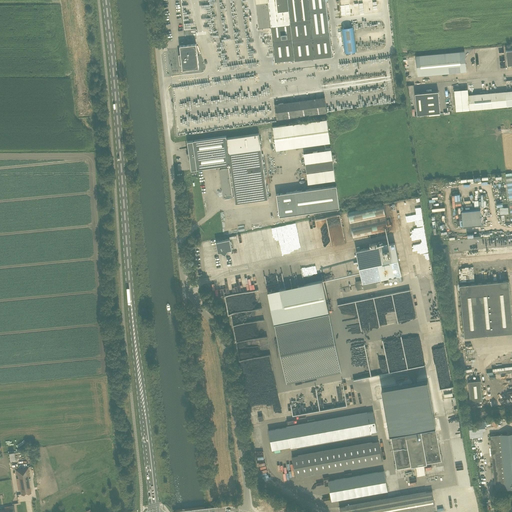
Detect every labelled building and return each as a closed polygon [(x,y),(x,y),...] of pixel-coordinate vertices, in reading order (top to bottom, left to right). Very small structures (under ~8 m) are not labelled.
[(256,0),(258,20),(259,20),(259,24),(259,28),(271,27),(275,61),(332,55),(325,0),(256,0)] [(342,28),(345,53),(356,51),(353,27),(342,28)] [(180,46),(181,54),(179,54),(180,64),(182,64),(183,70),(199,68),(196,44),(180,46)] [(464,51),(416,55),(409,56),(411,76),(418,75),(466,71),(464,51)] [(415,93),(417,115),(440,112),(438,91),(415,93)] [(499,107),(497,92),(468,95),(470,109),(499,107)] [(327,112),(326,110),(325,97),(274,103),(277,119),(327,112)] [(273,126),(276,149),(330,142),(327,119),(273,126)] [(227,138),(230,164),(232,173),(230,173),(229,167),(229,168),(221,169),(220,171),(221,176),(222,177),(223,177),(224,187),(223,187),(223,188),(224,195),(225,195),(232,194),(232,195),(233,195),(232,188),(234,188),(236,203),(268,198),(259,133),(227,138)] [(230,164),(227,138),(226,135),(188,141),(192,169),(230,164)] [(331,151),(304,155),(308,181),(335,177),(331,151)] [(336,185),(276,194),(280,216),(340,207),(336,185)] [(383,205),(348,212),(353,238),(389,230),(383,205)] [(482,225),(480,209),(461,211),(463,226),(482,225)] [(218,253),(221,252),(225,255),(228,251),(232,250),(230,239),(216,242),(218,253)] [(356,250),(363,280),(356,282),(357,290),(377,285),(376,280),(402,274),(395,242),(356,250)] [(280,289),(268,291),(271,307),(287,383),(341,372),(323,280),(280,289)] [(460,285),(464,337),(511,332),(511,315),(509,280),(460,285)] [(393,293),(357,300),(358,305),(361,308),(362,308),(362,306),(365,306),(365,305),(373,303),(376,306),(378,315),(372,319),(374,319),(375,318),(375,321),(372,321),(370,324),(371,327),(398,322),(398,320),(396,318),(395,312),(396,310),(393,308),(392,307),(388,304),(390,302),(392,301),(394,298),(393,293)] [(261,308),(231,313),(248,405),(248,402),(249,408),(254,408),(264,406),(264,404),(264,402),(267,401),(267,396),(267,394),(268,394),(270,394),(278,395),(270,352),(268,352),(269,349),(266,336),(255,338),(255,334),(265,336),(265,335),(265,330),(261,308)] [(381,342),(380,346),(378,345),(377,347),(380,348),(381,346),(385,347),(385,346),(391,348),(392,345),(394,345),(395,342),(395,340),(392,338),(392,337),(383,334),(381,341),(381,342)] [(444,351),(443,335),(431,335),(431,351),(444,351)] [(369,376),(400,370),(400,366),(398,366),(390,364),(391,361),(392,361),(385,359),(384,362),(380,363),(379,359),(378,365),(374,364),(374,366),(372,366),(372,369),(372,370),(368,371),(370,372),(369,376)] [(470,402),(483,401),(481,380),(468,381),(470,402)] [(441,460),(427,381),(383,389),(386,409),(385,409),(395,463),(394,464),(395,468),(441,460)] [(321,410),(347,405),(346,396),(344,396),(345,399),(325,402),(325,406),(320,406),(321,410)] [(373,411),(269,430),(272,450),(376,431),(373,411)] [(511,433),(490,436),(496,490),(511,488),(511,433)] [(378,441),(292,456),(296,476),(382,461),(378,441)] [(29,476),(28,467),(16,470),(16,474),(18,474),(21,494),(31,492),(28,476),(29,476)] [(383,471),(328,480),(332,500),(387,490),(383,471)] [(340,511),(394,511),(435,505),(432,491),(340,507),(340,511)] [(469,506),(477,505),(476,497),(471,497),(470,491),(464,492),(464,499),(468,498),(469,506)] [(447,506),(448,509),(455,508),(453,494),(443,496),(445,506),(447,506)]
